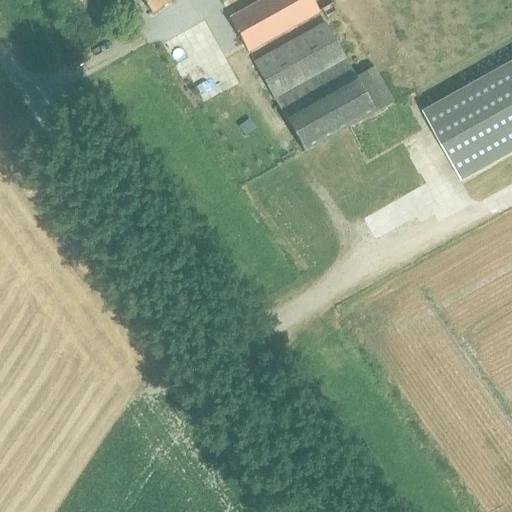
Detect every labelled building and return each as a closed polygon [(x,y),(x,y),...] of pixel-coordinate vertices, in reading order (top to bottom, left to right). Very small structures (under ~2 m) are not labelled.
[(141,0),(151,14),(171,0),(141,0)] [(337,14),(332,4),(336,1),(335,0),(264,0),(230,19),(247,52),(318,13),(317,11),(322,9),(328,19),(337,14)] [(254,64),(274,100),(345,61),(325,25),(254,64)] [(355,78),(345,61),(274,100),(303,152),(393,102),(374,68),(355,78)] [(462,182),(511,154),(511,63),(424,112),(462,182)] [(239,129),(245,137),(255,130),(250,122),(239,129)]
